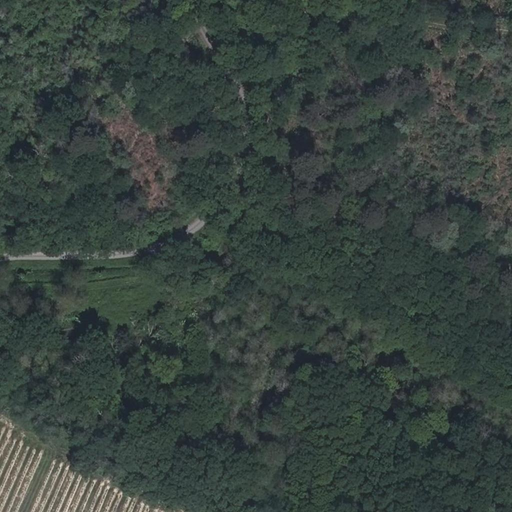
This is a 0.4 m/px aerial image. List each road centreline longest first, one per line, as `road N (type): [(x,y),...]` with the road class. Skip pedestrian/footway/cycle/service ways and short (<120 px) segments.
road 1 (track): [(511,32),(361,16),(280,25),(261,56),(272,121),(267,156),(253,219),(234,252),(189,272),(0,293)]
road 2 (unclassified): [(193,0),(242,83),(243,132),(209,219),(149,250),(0,256)]
road 3 (track): [(234,252),(374,357),(511,435)]
road 4 (track): [(0,410),(179,511)]
